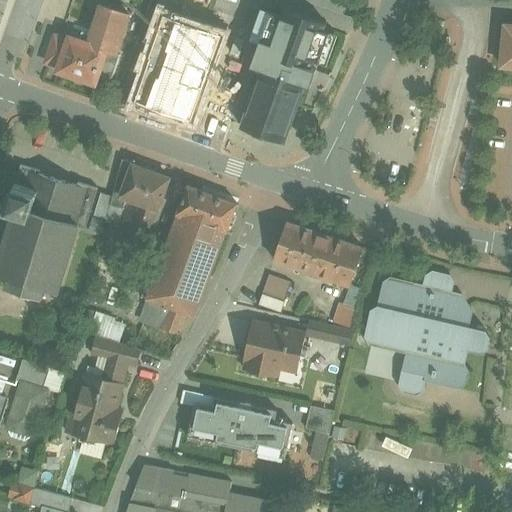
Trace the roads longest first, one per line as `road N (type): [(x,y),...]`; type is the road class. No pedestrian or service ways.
road 1 (residential): [(285,185),(132,448),(117,511)]
road 2 (unclassified): [(4,85),(285,185)]
road 3 (tertiary): [(394,0),(315,194)]
road 4 (tertiary): [(315,194),(511,248)]
